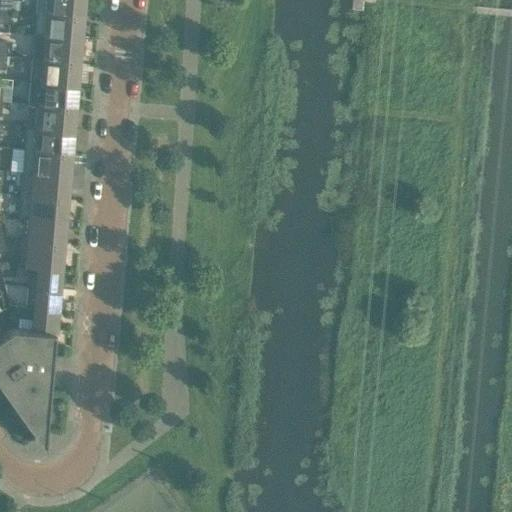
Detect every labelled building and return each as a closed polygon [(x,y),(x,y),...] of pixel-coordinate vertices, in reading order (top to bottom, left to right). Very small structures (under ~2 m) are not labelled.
[(10,0),(0,0),(0,8),(10,9),(10,0)] [(17,0),(10,0),(10,9),(20,10),(21,0),(17,0)] [(82,16),(83,0),(36,0),(35,12),(82,16)] [(0,22),(9,23),(10,9),(0,8),(0,22)] [(80,39),(82,16),(35,12),(33,34),(80,39)] [(78,61),(80,39),(33,34),(31,57),(78,61)] [(76,85),(78,61),(31,57),(31,58),(36,59),(34,80),(30,79),(29,80),(76,85)] [(74,107),(76,85),(29,80),(27,103),(74,107)] [(72,130),(74,107),(27,103),(27,104),(32,104),(30,125),(26,125),(26,126),(72,130)] [(70,153),(72,130),(26,126),(24,149),(70,153)] [(68,175),(70,153),(24,149),(22,171),(68,175)] [(66,198),(68,175),(22,171),(20,194),(66,198)] [(64,220),(66,198),(20,194),(18,216),(64,220)] [(62,243),(64,220),(18,216),(18,217),(22,218),(20,239),(62,243)] [(60,266),(62,243),(20,239),(18,262),(60,266)] [(58,287),(60,266),(18,262),(18,263),(29,264),(27,284),(58,287)] [(57,309),(58,287),(27,284),(25,306),(57,309)] [(46,430),(53,356),(57,309),(25,306),(25,308),(32,308),(31,328),(12,327),(0,335),(0,383),(35,433),(46,430)]
